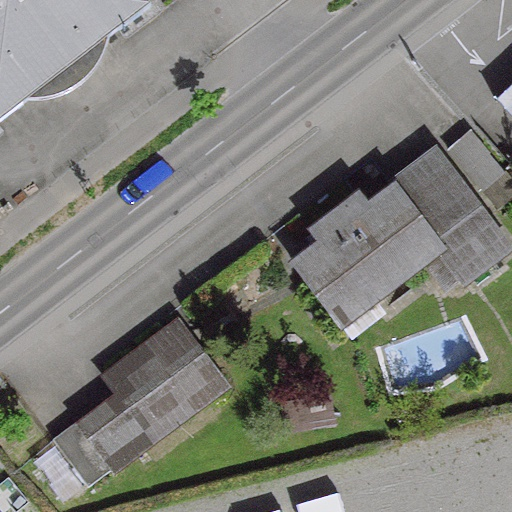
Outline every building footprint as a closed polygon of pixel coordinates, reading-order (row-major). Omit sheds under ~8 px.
[(0,0),(0,120),(146,8),(140,0),(0,0)] [(466,134),(445,152),(477,191),(499,172),(466,134)] [(313,234),(320,244),(290,266),(336,328),(435,254),(459,286),(506,250),(435,157),(362,212),(355,203),(356,201),(355,199),(308,234),(310,236),(313,234)] [(173,326),(102,379),(148,441),(220,388),(173,326)] [(83,489),(108,471),(73,423),(48,442),(83,489)]
